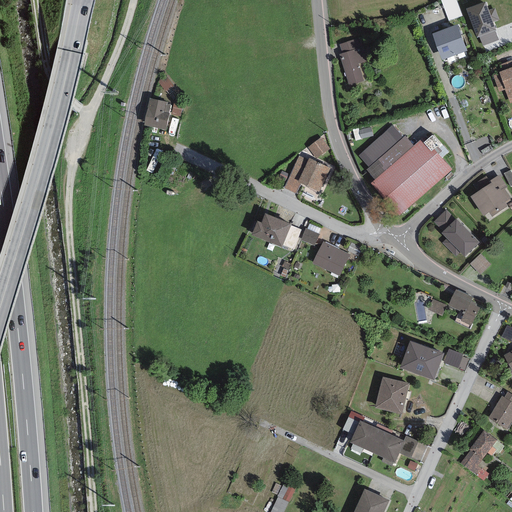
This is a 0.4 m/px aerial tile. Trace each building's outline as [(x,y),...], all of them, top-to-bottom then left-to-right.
[(456,0),(440,0),(448,21),(462,16),(456,0)] [(485,2),(466,8),(476,38),(479,37),(495,31),(492,22),(499,20),(495,9),(488,11),(485,2)] [(432,34),(442,60),(467,51),(457,25),(432,34)] [(498,40),(495,31),(479,37),(482,46),(498,40)] [(339,44),(342,54),(361,48),(358,39),(339,44)] [(342,54),(339,55),(348,86),(363,81),(358,64),(368,61),(364,48),(361,48),(342,54)] [(511,59),(492,67),(495,75),(499,73),(499,72),(511,67),(511,59)] [(511,67),(499,72),(499,73),(495,75),(493,76),(499,92),(505,90),(510,104),(511,103),(511,67)] [(166,76),(158,82),(166,93),(174,87),(166,76)] [(168,102),(149,98),(147,107),(148,107),(144,126),(166,130),(171,105),(167,104),(168,102)] [(184,103),(174,101),(171,115),(181,117),(184,103)] [(369,168),(402,138),(391,126),(358,156),(369,168)] [(370,128),(358,131),(361,139),(373,136),(370,128)] [(375,180),(413,146),(405,136),(402,138),(369,168),(366,170),(375,180)] [(321,138),(308,147),(316,159),(330,150),(321,138)] [(399,216),(451,170),(434,150),(431,152),(420,140),(413,146),(375,180),(370,184),(399,216)] [(308,160),(298,156),(283,188),(296,194),(300,184),(298,182),(308,160)] [(308,160),(298,182),(300,184),(319,192),(330,168),(309,158),(308,160)] [(490,181),(491,183),(497,192),(504,187),(504,188),(507,187),(499,175),(490,181)] [(491,183),(470,197),(483,216),(489,213),(492,217),(507,207),(504,202),(511,198),(504,188),(504,187),(497,192),(491,183)] [(446,239),(442,243),(455,256),(459,252),(464,257),(479,242),(456,219),(455,220),(445,210),(433,222),(443,232),(441,233),(446,239)] [(291,224),(265,214),(261,223),(257,221),(251,235),(282,248),(283,245),(291,226),(291,224)] [(301,230),(291,226),(283,245),(293,249),(301,230)] [(319,235),(305,228),(300,240),(314,246),(319,235)] [(323,242),(312,263),(339,277),(350,255),(323,242)] [(483,276),(493,265),(482,255),(472,266),(483,276)] [(456,290),(448,306),(464,313),(460,321),(471,326),(479,308),(475,306),(476,303),(471,301),(473,297),(456,290)] [(446,305),(432,300),(428,310),(442,316),(446,305)] [(511,328),(506,326),(501,337),(511,342),(511,328)] [(444,353),(409,341),(399,368),(434,381),(444,353)] [(463,354),(448,349),(443,363),(457,368),(462,357),(463,354)] [(511,371),(511,350),(503,355),(511,371)] [(469,359),(462,357),(457,368),(464,371),(469,359)] [(409,383),(382,377),(375,409),(402,415),(409,383)] [(511,402),(504,397),(501,396),(488,418),(507,429),(511,420),(511,402)] [(365,418),(351,411),(343,430),(353,435),(360,421),(362,422),(365,418)] [(362,422),(360,421),(353,435),(350,443),(372,452),(382,431),(362,422)] [(497,440),(484,430),(469,450),(469,451),(482,460),(487,453),(491,456),(496,449),(492,446),(497,440)] [(403,441),(382,431),(372,452),(395,463),(399,453),(405,441),(403,441)] [(403,441),(405,441),(399,453),(411,459),(419,442),(406,436),(403,441)] [(482,460),(469,451),(460,463),(484,481),(489,474),(478,466),(482,460)] [(277,495),(282,486),(276,483),(271,492),(277,495)] [(295,490),(283,484),(282,486),(277,495),(277,496),(278,497),(289,502),(295,490)] [(354,511),(383,511),(389,500),(364,489),(354,511)] [(284,511),(289,502),(278,497),(270,511),(284,511)]
